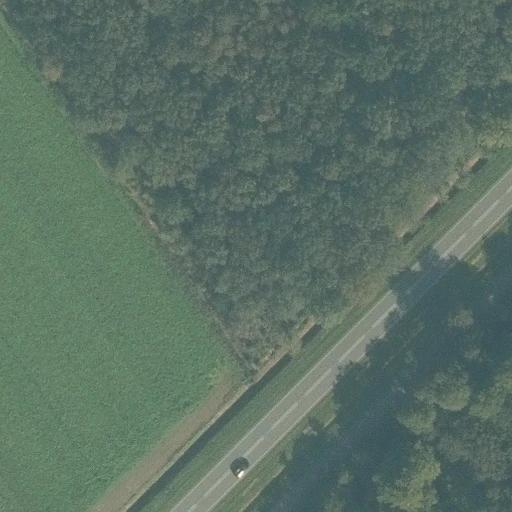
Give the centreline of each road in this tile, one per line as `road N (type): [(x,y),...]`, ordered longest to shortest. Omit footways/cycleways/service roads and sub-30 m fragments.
road 1 (trunk): [(190,511),(511,189)]
road 2 (unclassified): [(279,511),(511,273)]
road 3 (track): [(397,511),(511,394)]
